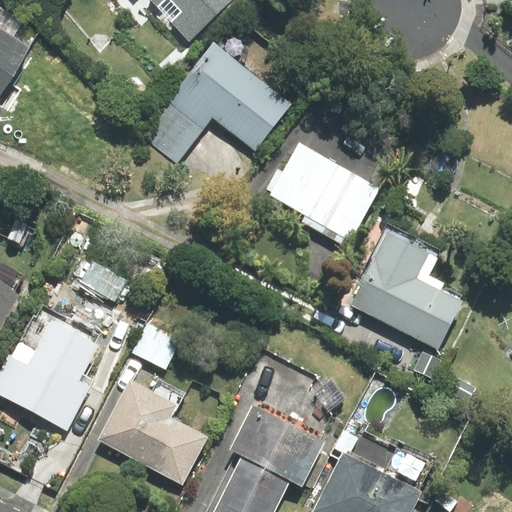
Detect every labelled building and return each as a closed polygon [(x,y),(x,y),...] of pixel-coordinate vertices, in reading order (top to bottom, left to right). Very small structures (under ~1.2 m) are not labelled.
[(166,0),(197,32),(231,0),(230,0),(166,0)] [(0,90),(23,54),(0,39),(0,90)] [(285,109),(211,52),(145,136),(176,160),(210,116),(253,150),(285,109)] [(21,131),(0,120),(0,141),(13,148),(21,131)] [(347,239),(371,196),(297,154),(272,197),(347,239)] [(420,259),(384,242),(351,308),(436,349),(456,308),(408,284),(420,259)] [(129,284),(84,260),(72,282),(118,306),(129,284)] [(153,326),(137,357),(172,375),(188,345),(153,326)] [(7,364),(0,377),(0,396),(73,432),(92,394),(76,386),(92,353),(47,331),(26,373),(7,364)] [(345,401),(325,376),(307,390),(327,415),(345,401)] [(172,408),(129,387),(101,446),(181,485),(202,441),(164,423),(172,408)] [(318,448),(250,414),(231,453),(242,458),(215,511),(272,511),(289,480),(300,485),(318,448)] [(406,511),(414,498),(341,463),(316,511),(406,511)]
